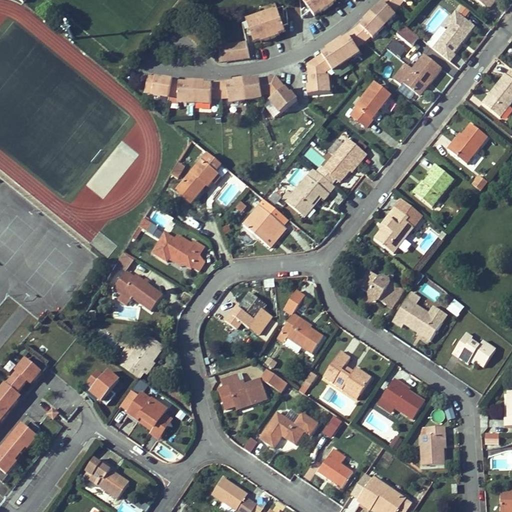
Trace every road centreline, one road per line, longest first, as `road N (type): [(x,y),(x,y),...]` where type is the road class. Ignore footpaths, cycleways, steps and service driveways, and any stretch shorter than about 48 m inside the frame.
road 1 (residential): [(474,511),(466,411),(337,316),(320,263)]
road 2 (residential): [(511,30),(320,263)]
road 3 (residential): [(320,263),(226,273),(187,321),(209,440)]
road 4 (unclassified): [(179,479),(94,427),(24,511)]
road 5 (residential): [(368,0),(283,58),(222,72)]
road 6 (residential): [(209,440),(315,511)]
